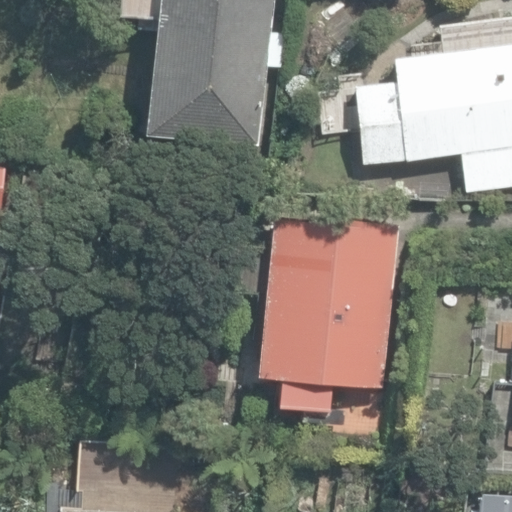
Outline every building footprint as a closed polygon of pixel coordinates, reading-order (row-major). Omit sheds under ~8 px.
[(145,132),(258,142),(265,66),(283,65),(287,29),(270,27),(272,0),(117,0),(116,12),(156,15),(145,132)] [(511,16),(436,26),(439,49),(391,55),(394,77),(352,82),(362,163),(460,150),(465,189),(511,183),(511,16)] [(0,206),(8,208),(13,165),(0,163),(0,206)] [(327,217),(272,211),(256,372),(279,374),(276,402),(338,409),(341,381),(380,385),(397,220),(327,213),(327,217)] [(511,511),(511,493),(480,491),(478,507),(469,506),(468,511),(511,511)]
